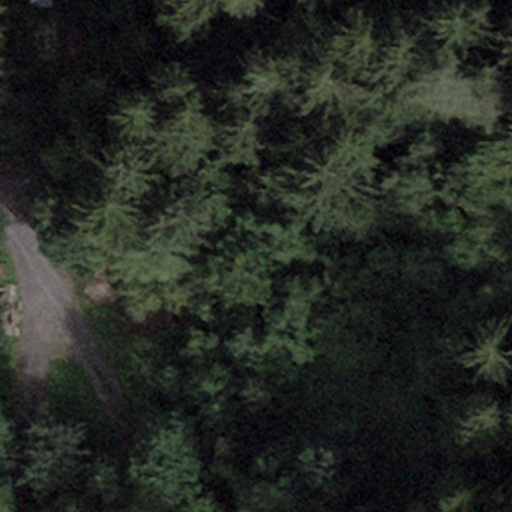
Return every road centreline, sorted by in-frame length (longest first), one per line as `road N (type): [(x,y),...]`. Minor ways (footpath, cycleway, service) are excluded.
road 1 (track): [(19,511),(34,244),(80,44),(76,0)]
road 2 (track): [(0,190),(34,244),(149,511)]
